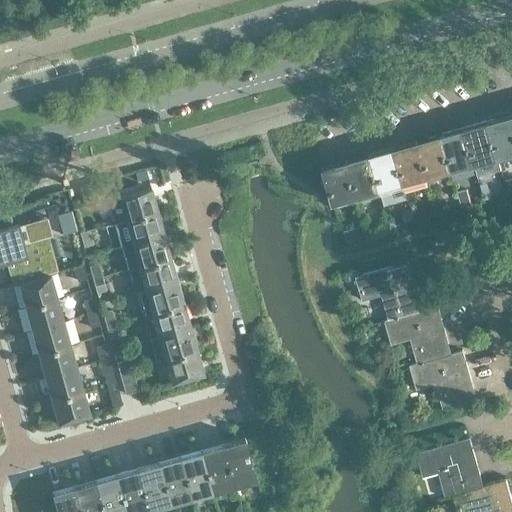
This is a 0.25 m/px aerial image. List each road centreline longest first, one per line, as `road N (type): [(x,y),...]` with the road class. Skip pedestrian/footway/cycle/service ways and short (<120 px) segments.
road 1 (tertiary): [(0,153),(511,9)]
road 2 (unclassified): [(26,458),(243,396),(191,205)]
road 3 (tertiary): [(362,0),(0,103)]
road 4 (residential): [(511,96),(351,141)]
